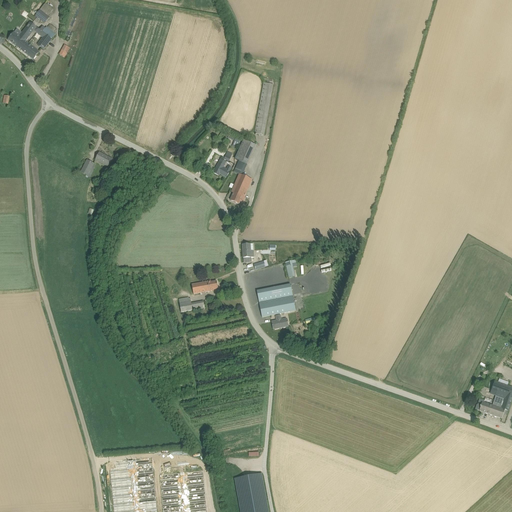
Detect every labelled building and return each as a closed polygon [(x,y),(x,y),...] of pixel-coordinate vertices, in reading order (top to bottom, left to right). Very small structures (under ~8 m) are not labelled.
[(45,3),(40,10),(48,16),(53,10),(45,3)] [(40,10),(35,16),(34,17),(37,19),(38,18),(45,23),(50,17),(48,16),(40,10)] [(36,32),(38,28),(30,22),(23,31),(19,36),(14,32),(8,40),(22,51),(28,44),(28,43),(26,42),(31,35),(34,31),(36,32)] [(40,30),(38,28),(36,32),(43,38),(40,41),(37,45),(42,49),(44,50),(56,34),(46,27),(45,28),(44,27),(42,26),(40,30)] [(40,52),(28,43),(28,44),(22,51),(33,60),(40,52)] [(68,53),(70,48),(65,45),(62,50),(68,53)] [(53,74),(62,78),(71,59),(61,55),(53,74)] [(264,135),(273,85),(264,83),(255,133),(264,135)] [(241,139),(237,137),(230,134),(228,137),(235,140),(232,147),(236,149),(241,139)] [(252,180),(242,176),(256,146),(252,144),(243,140),(235,159),(239,161),(234,172),(239,175),(232,192),(234,193),(230,201),(239,205),(242,199),(243,199),(252,180)] [(99,153),(95,161),(108,167),(112,160),(99,153)] [(78,171),(81,172),(80,172),(90,177),(94,169),(92,168),(94,164),(87,160),(84,159),(78,171)] [(226,178),(232,168),(228,166),(226,169),(224,168),(227,162),(221,159),(213,173),(219,176),(220,174),(226,178)] [(251,262),(254,262),(254,261),(256,261),(256,257),(254,257),(254,251),(251,251),(251,244),(242,245),(243,258),(244,262),(251,262)] [(289,278),(295,277),(292,266),(297,265),(295,260),(285,262),(289,278)] [(265,267),(264,262),(254,265),(255,270),(265,267)] [(322,286),(319,277),(310,280),(313,289),(322,286)] [(218,289),(217,281),(211,283),(210,281),(192,285),(193,295),(214,291),(214,290),(218,289)] [(295,311),(292,294),(290,285),(257,292),(262,318),(295,311)] [(203,301),(191,303),(190,298),(189,299),(189,298),(179,299),(180,304),(181,313),(193,311),(192,310),(205,308),(203,301)] [(272,322),(272,323),(272,325),(272,326),(273,326),(273,330),(288,327),(287,318),(281,319),(281,315),(276,316),(277,321),(272,322)] [(491,390),(506,395),(501,409),(505,410),(508,411),(511,400),(511,387),(494,382),(491,390)] [(496,396),(492,406),(489,414),(490,415),(491,416),(492,415),(502,419),(505,410),(501,409),(506,395),(491,390),(490,394),(496,396)] [(479,411),(489,414),(492,406),(484,403),(484,401),(479,399),(477,405),(475,409),(479,411)] [(129,472),(133,474),(134,479),(135,479),(138,481),(139,479),(142,479),(146,471),(154,471),(153,459),(109,462),(114,465),(116,464),(120,466),(123,466),(125,468),(124,469),(129,472)] [(208,511),(204,470),(160,475),(163,511),(171,511),(170,511),(208,511)] [(241,511),(267,511),(261,474),(236,479),(241,511)] [(157,511),(157,503),(152,503),(152,502),(142,502),(143,505),(138,506),(138,503),(137,503),(133,503),(133,504),(133,505),(136,505),(136,506),(133,506),(132,507),(131,503),(131,511),(120,511),(119,509),(118,509),(118,506),(115,507),(114,511),(157,511)]
